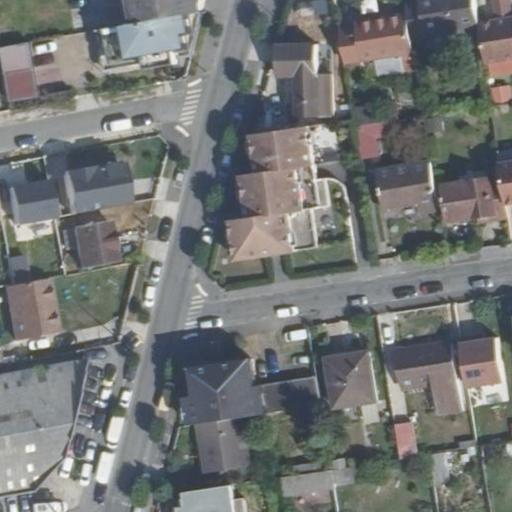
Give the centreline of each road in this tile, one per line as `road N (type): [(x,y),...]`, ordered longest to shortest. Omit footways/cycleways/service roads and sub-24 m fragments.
road 1 (residential): [(168,319),(511,267)]
road 2 (residential): [(0,141),(224,101)]
road 3 (residential): [(224,101),(168,319)]
road 4 (residential): [(168,319),(114,511)]
